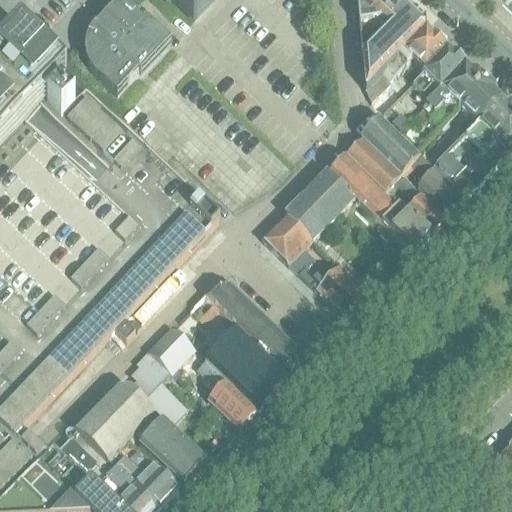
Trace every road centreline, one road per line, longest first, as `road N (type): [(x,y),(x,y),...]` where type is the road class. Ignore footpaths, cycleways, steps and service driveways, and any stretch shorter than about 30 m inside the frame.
road 1 (residential): [(232,252),(352,126),(337,0)]
road 2 (residential): [(232,252),(52,436)]
road 3 (residential): [(511,194),(344,363)]
road 4 (residential): [(398,511),(511,401)]
road 5 (residential): [(344,363),(232,252)]
